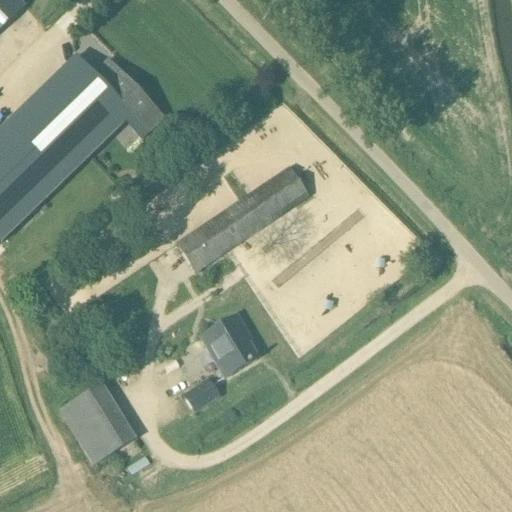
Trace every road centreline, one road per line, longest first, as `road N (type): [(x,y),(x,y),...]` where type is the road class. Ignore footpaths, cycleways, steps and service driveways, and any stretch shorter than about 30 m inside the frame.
road 1 (unclassified): [(511,304),(225,0)]
road 2 (track): [(184,464),(212,462),(247,441),(480,268)]
